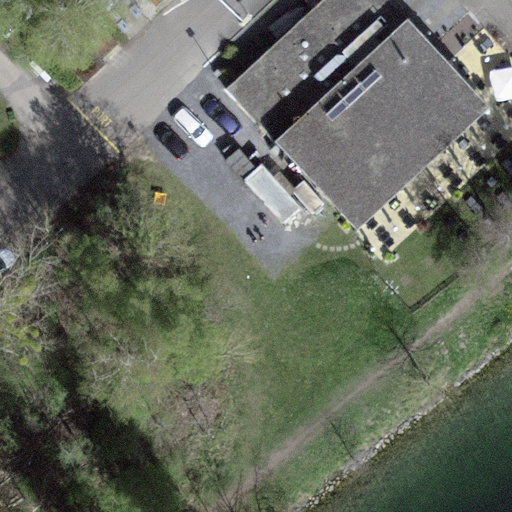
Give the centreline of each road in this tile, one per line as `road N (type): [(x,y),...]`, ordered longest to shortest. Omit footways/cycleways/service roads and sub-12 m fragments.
road 1 (residential): [(93,132),(246,0)]
road 2 (residential): [(0,38),(93,132)]
